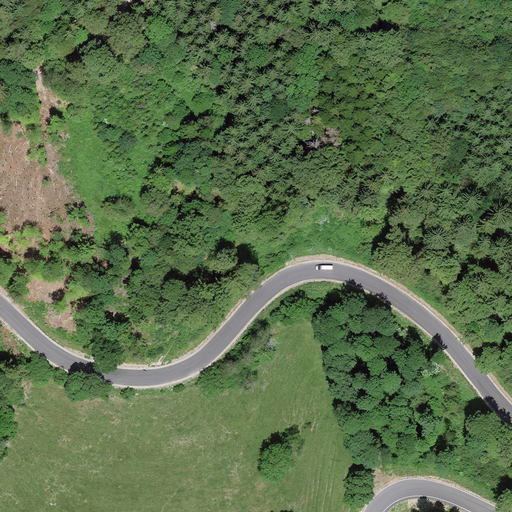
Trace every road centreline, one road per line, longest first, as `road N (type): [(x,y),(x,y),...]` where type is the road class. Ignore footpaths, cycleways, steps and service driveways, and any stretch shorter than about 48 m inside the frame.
road 1 (tertiary): [(0,305),(69,362),(127,378),(157,377),(204,357),(282,280),(321,269),(346,274),(438,331),(511,417)]
road 2 (track): [(129,0),(69,62),(32,73),(0,69)]
road 3 (tertiary): [(493,511),(416,487),(381,499),(372,511)]
